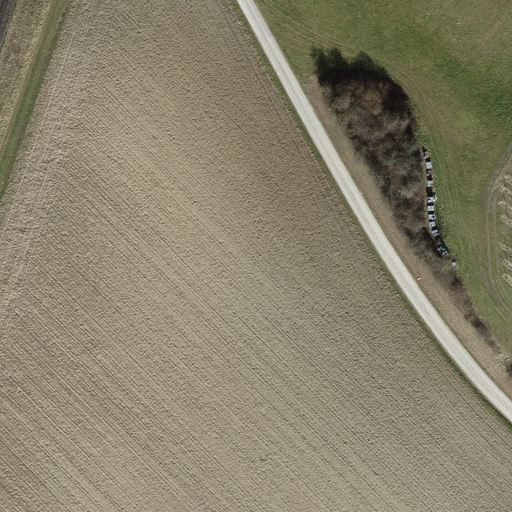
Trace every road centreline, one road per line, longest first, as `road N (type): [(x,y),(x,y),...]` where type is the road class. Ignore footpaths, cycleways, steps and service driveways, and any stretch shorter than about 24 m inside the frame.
road 1 (track): [(250,0),(351,181),(477,372),(511,406)]
road 2 (track): [(58,0),(0,172)]
